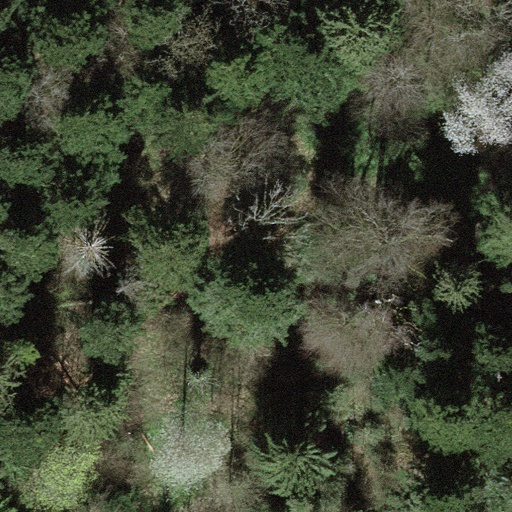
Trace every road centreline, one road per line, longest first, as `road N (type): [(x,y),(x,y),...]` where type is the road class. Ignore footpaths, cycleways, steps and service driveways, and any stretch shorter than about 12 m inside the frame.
road 1 (track): [(153,511),(141,0)]
road 2 (track): [(511,123),(477,511)]
